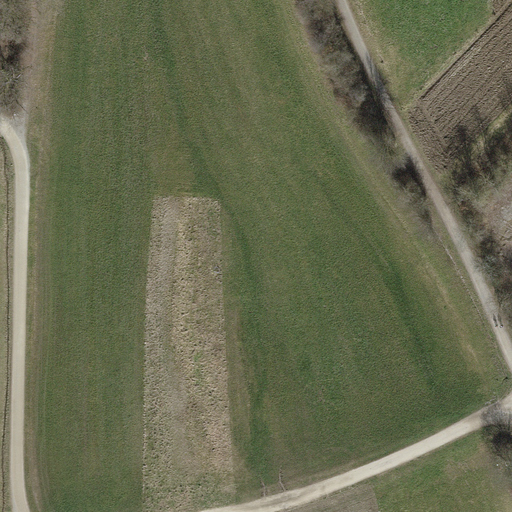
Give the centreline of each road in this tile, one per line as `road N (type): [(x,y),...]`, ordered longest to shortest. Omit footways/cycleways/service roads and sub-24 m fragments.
road 1 (track): [(511,361),(483,283),(393,123),(343,0)]
road 2 (track): [(21,511),(23,149)]
road 3 (track): [(229,511),(352,477),(511,401)]
